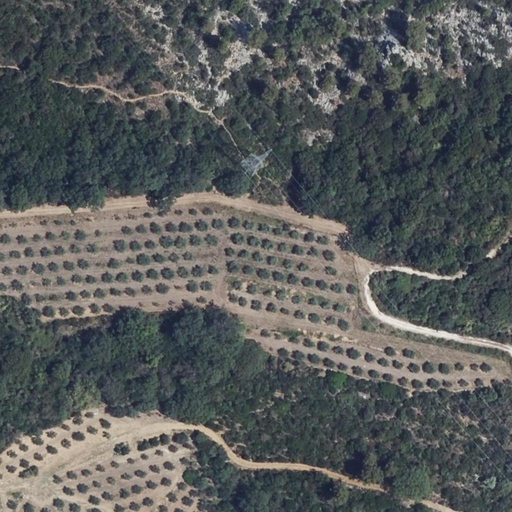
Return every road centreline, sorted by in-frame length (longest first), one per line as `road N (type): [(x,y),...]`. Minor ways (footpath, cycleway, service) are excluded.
road 1 (track): [(0,218),(224,202),(322,222),(350,235),(382,270)]
road 2 (track): [(511,350),(388,318),(374,285),(382,270),(461,277),(511,231)]
